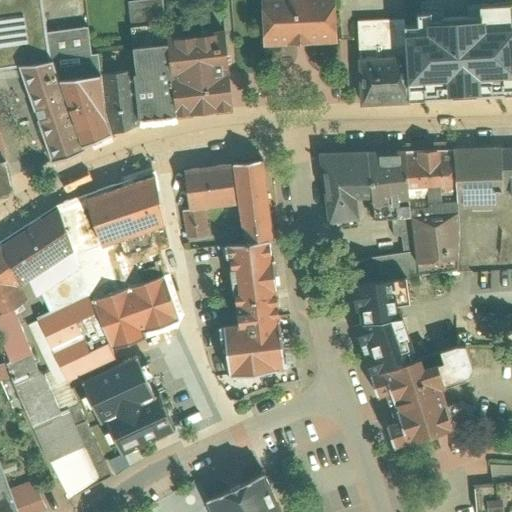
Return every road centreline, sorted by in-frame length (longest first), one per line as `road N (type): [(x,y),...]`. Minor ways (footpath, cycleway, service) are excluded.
road 1 (residential): [(0,215),(73,175),(147,148),(230,127),(293,123)]
road 2 (residential): [(339,391),(219,437),(95,511)]
road 3 (residential): [(293,123),(320,324),(339,391)]
road 4 (residential): [(293,123),(511,119)]
road 5 (residential): [(339,391),(381,511)]
